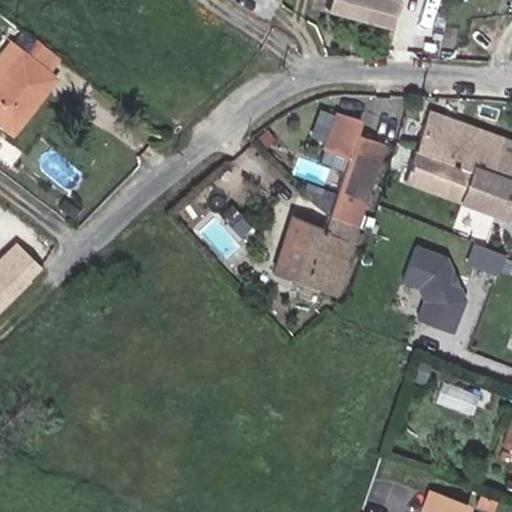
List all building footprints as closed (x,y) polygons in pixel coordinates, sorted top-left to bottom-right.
[(325,0),(324,6),(387,24),(393,0),(325,0)] [(60,60),(33,41),(23,54),(18,50),(0,71),(0,122),(12,132),(54,79),(48,74),(60,60)] [(0,71),(18,50),(8,43),(0,53),(0,71)] [(315,107),(303,134),(314,139),(326,111),(315,107)] [(511,221),(511,140),(429,110),(403,181),(511,221)] [(334,292),(384,144),(356,135),(361,120),(336,112),(320,160),(345,169),(325,231),(289,219),(271,272),(334,292)] [(464,260),(502,271),(507,253),(470,243),(464,260)] [(412,317),(451,332),(465,300),(458,285),(455,284),(451,277),(453,274),(445,258),(415,247),(401,282),(416,288),(421,298),(412,317)] [(0,266),(0,309),(28,282),(7,259),(0,266)] [(425,363),(420,378),(430,382),(435,367),(425,363)] [(430,382),(420,378),(417,383),(428,387),(430,382)] [(511,451),(511,418),(501,447),(511,451)] [(466,511),(467,509),(430,495),(423,511),(466,511)]
